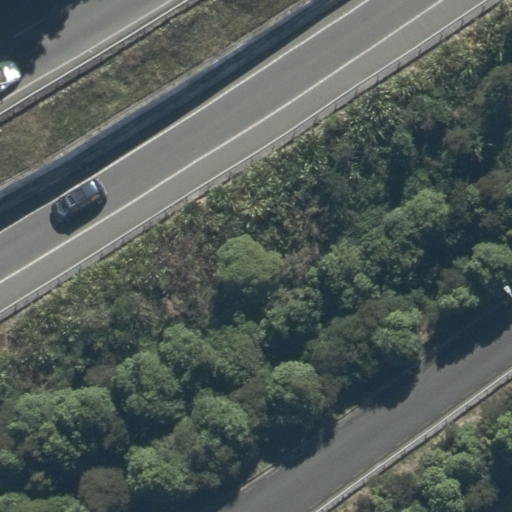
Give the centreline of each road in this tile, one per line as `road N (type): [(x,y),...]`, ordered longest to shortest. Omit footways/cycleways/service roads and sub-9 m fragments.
road 1 (trunk): [(375,0),(0,240)]
road 2 (residential): [(511,327),(258,511)]
